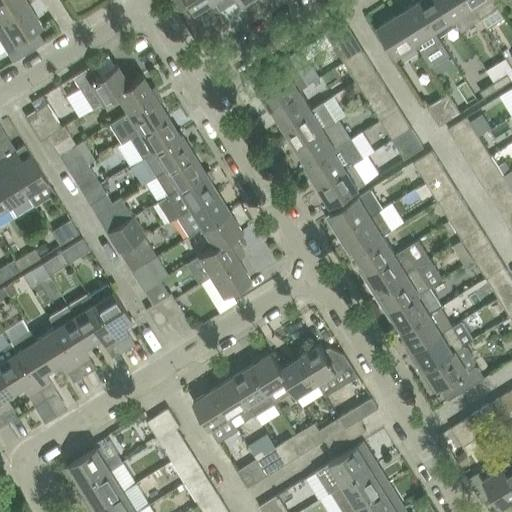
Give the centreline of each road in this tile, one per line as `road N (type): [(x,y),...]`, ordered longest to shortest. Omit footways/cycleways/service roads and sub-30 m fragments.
road 1 (residential): [(45,511),(27,483),(31,451),(313,272)]
road 2 (residential): [(462,511),(313,272)]
road 3 (residential): [(313,272),(198,85)]
road 4 (residential): [(0,96),(147,4)]
road 5 (residential): [(198,85),(336,0)]
